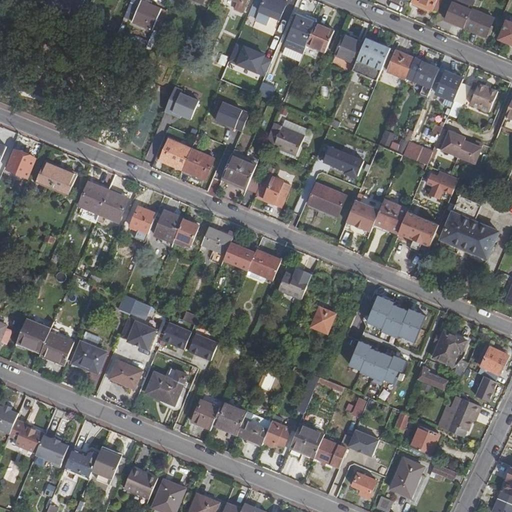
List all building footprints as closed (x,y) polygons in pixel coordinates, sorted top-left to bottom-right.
[(53,0),(50,8),(78,20),(86,0),(53,0)] [(200,10),(203,0),(179,0),(179,2),(200,10)] [(239,19),(247,0),(220,0),(220,2),(236,9),(233,16),(239,19)] [(288,2),(283,0),(255,0),(252,8),(261,13),(258,19),(268,23),(272,15),(281,19),(288,2)] [(472,9),(475,0),(454,0),(446,20),(464,28),(472,9)] [(154,29),(162,9),(143,1),(135,21),(154,29)] [(494,18),(472,9),(464,28),(486,37),(494,18)] [(289,40),(307,47),(308,44),(317,23),(299,16),(289,40)] [(511,22),(507,21),(499,39),(511,44),(511,22)] [(335,31),(317,23),(308,44),(326,52),(335,31)] [(252,27),(245,24),(236,47),(243,49),(252,27)] [(336,55),(356,64),(358,59),(365,43),(347,36),(344,43),(341,42),(336,55)] [(382,70),(391,48),(367,38),(365,43),(358,59),(356,64),(354,70),(363,74),(368,64),(382,70)] [(233,82),(243,51),(234,48),(224,79),(233,82)] [(388,71),(407,79),(415,59),(397,51),(388,71)] [(432,88),(440,69),(423,62),(415,80),(424,84),(420,92),(421,95),(428,98),(432,88)] [(437,93),(455,101),(456,98),(462,84),(464,79),(447,72),(437,93)] [(274,82),(266,78),(258,95),(267,98),(274,82)] [(471,88),(462,84),(456,98),(457,98),(465,102),(471,88)] [(490,113),(499,93),(480,84),(472,105),(490,113)] [(183,91),(176,88),(166,112),(173,115),(174,113),(182,116),(192,120),(200,102),(182,94),(183,91)] [(458,118),(465,102),(457,98),(451,115),(458,118)] [(248,130),(254,109),(223,101),(217,121),(248,130)] [(502,126),(511,130),(511,118),(506,116),(502,126)] [(283,127),(275,123),(266,143),(275,146),(283,127)] [(433,131),(441,134),(443,130),(443,129),(436,126),(433,131)] [(305,136),(283,127),(275,146),(297,156),(305,136)] [(342,133),(332,129),(328,137),(339,142),(342,133)] [(466,139),(443,130),(441,134),(435,148),(438,149),(476,165),(484,145),(476,142),(474,146),(465,142),(466,139)] [(161,161),(184,170),(192,150),(170,140),(161,161)] [(433,153),(409,142),(406,149),(403,155),(428,166),(431,158),(433,153)] [(392,143),(389,149),(403,155),(406,149),(392,143)] [(331,144),(324,162),(364,178),(371,159),(331,144)] [(377,151),(401,162),(403,155),(389,149),(379,145),(377,151)] [(216,159),(192,150),(184,170),(207,180),(216,159)] [(27,178),(36,159),(16,151),(8,170),(27,178)] [(258,163),(234,152),(232,156),(257,166),(258,163)] [(223,179),(247,189),(257,166),(232,156),(223,179)] [(76,193),(81,169),(44,160),(39,185),(76,193)] [(429,177),(455,188),(459,179),(432,168),(429,177)] [(284,182),(265,174),(256,195),(274,203),(274,205),(282,209),(288,192),(281,190),(284,182)] [(221,183),(245,193),(247,189),(223,179),(221,183)] [(291,185),(284,182),(281,190),(288,192),(291,185)] [(80,206),(100,215),(110,191),(90,183),(80,206)] [(309,204),(323,210),(332,189),(318,183),(309,204)] [(347,196),(332,189),(323,210),(338,217),(347,196)] [(129,199),(110,191),(100,215),(119,223),(129,199)] [(409,210),(385,200),(380,211),(375,224),(398,235),(409,210)] [(380,211),(356,201),(347,223),(356,226),(357,225),(362,228),(362,229),(371,233),(375,224),(380,211)] [(443,239),(466,249),(477,222),(472,220),(475,210),(457,203),(443,239)] [(132,227),(150,235),(158,215),(140,207),(132,227)] [(163,239),(174,243),(176,238),(184,220),(184,219),(166,211),(156,236),(163,239)] [(408,238),(430,247),(439,226),(417,217),(408,238)] [(200,227),(184,220),(176,238),(192,246),(200,227)] [(499,232),(477,222),(466,249),(488,258),(499,232)] [(203,244),(227,255),(232,243),(234,239),(210,228),(203,244)] [(55,237),(49,234),(46,240),(53,243),(55,237)] [(162,243),(172,248),(174,243),(163,239),(162,243)] [(224,261),(248,271),(249,270),(255,254),(232,243),(227,255),(224,261)] [(282,261),(257,251),(255,254),(249,270),(273,281),(282,261)] [(280,290),(302,300),(310,281),(301,277),(300,279),(287,273),(280,290)] [(91,276),(90,281),(99,284),(101,279),(91,276)] [(121,310),(130,315),(136,300),(126,296),(121,310)] [(425,317),(379,296),(367,322),(414,342),(425,317)] [(146,321),(152,307),(148,305),(136,300),(130,315),(146,321)] [(327,333),(335,314),(319,307),(312,327),(327,333)] [(53,326),(29,316),(20,337),(31,342),(30,344),(43,350),(51,332),(53,326)] [(158,330),(129,318),(121,336),(129,340),(128,341),(149,350),(158,330)] [(0,345),(8,326),(0,322),(0,345)] [(191,332),(170,324),(163,341),(184,350),(191,332)] [(464,351),(468,341),(445,331),(442,340),(440,344),(434,358),(453,366),(454,364),(457,366),(463,359),(465,355),(466,352),(464,351)] [(53,359),(65,364),(75,342),(51,332),(43,350),(43,352),(54,357),(53,359)] [(195,334),(191,332),(184,350),(188,351),(195,334)] [(195,334),(188,351),(211,361),(218,344),(195,334)] [(106,352),(82,341),(73,362),(98,373),(106,352)] [(407,362),(360,342),(350,366),(397,385),(407,362)] [(500,374),(508,355),(489,347),(481,366),(500,374)] [(136,389),(143,371),(119,361),(112,378),(136,389)] [(175,404),(188,376),(169,367),(164,376),(155,372),(147,393),(164,401),(165,399),(175,404)] [(423,367),(418,379),(445,390),(448,381),(428,372),(429,369),(423,367)] [(494,401),(501,381),(486,375),(478,395),(494,401)] [(325,380),(320,377),(318,382),(343,392),(344,388),(325,380)] [(297,411),(305,414),(313,393),(306,390),(297,411)] [(466,438),(469,430),(451,423),(462,398),(457,396),(452,407),(448,405),(439,427),(466,438)] [(478,414),(482,406),(462,398),(451,423),(469,430),(473,419),(475,413),(478,414)] [(193,421),(212,429),(213,425),(220,408),(201,400),(193,421)] [(360,415),(365,403),(359,401),(354,413),(360,415)] [(248,412),(223,402),(220,408),(213,425),(238,435),(245,419),(248,412)] [(0,429),(12,434),(18,420),(20,414),(13,411),(14,408),(8,405),(7,408),(0,405),(0,429)] [(405,435),(412,418),(402,414),(395,430),(405,435)] [(283,419),(275,416),(272,422),(280,425),(283,419)] [(269,430),(245,419),(238,435),(262,445),(264,441),(269,430)] [(29,425),(18,420),(12,434),(11,436),(19,439),(17,445),(38,454),(45,435),(46,434),(32,428),(28,426),(29,425)] [(280,425),(272,422),(269,430),(264,441),(276,446),(278,443),(285,445),(292,430),(280,425)] [(324,436),(300,425),(290,449),(315,459),(315,458),(323,438),(324,436)] [(436,441),(439,434),(420,426),(411,446),(429,454),(435,441),(436,441)] [(0,429),(0,442),(7,445),(11,436),(12,434),(0,429)] [(380,440),(356,430),(349,446),(373,456),(380,440)] [(38,454),(37,455),(53,461),(54,465),(61,468),(70,446),(62,442),(62,441),(54,438),(54,439),(45,435),(38,454)] [(340,445),(323,438),(315,458),(332,465),(340,445)] [(122,456),(103,448),(101,453),(94,470),(100,472),(112,478),(113,478),(122,456)] [(94,470),(101,453),(93,450),(89,452),(87,455),(74,449),(66,468),(91,478),(94,470)] [(416,478),(421,466),(403,459),(391,489),(411,497),(417,481),(416,478)] [(18,475),(22,466),(11,461),(7,470),(18,475)] [(457,481),(460,470),(436,464),(433,475),(457,481)] [(138,494),(151,499),(160,478),(149,473),(148,475),(134,469),(126,489),(138,494)] [(110,483),(112,478),(100,472),(98,478),(110,483)] [(368,498),(375,480),(358,473),(353,486),(361,489),(360,494),(368,498)] [(37,477),(32,491),(40,494),(44,479),(37,477)] [(165,511),(176,511),(187,487),(166,478),(155,507),(165,511)] [(50,482),(46,495),(56,498),(60,485),(50,482)] [(502,491),(492,511),(511,511),(511,495),(509,494),(502,491)] [(135,499),(149,505),(151,499),(138,494),(135,499)] [(216,511),(220,504),(198,494),(190,511),(216,511)] [(383,495),(379,508),(390,511),(391,511),(396,500),(383,495)]
